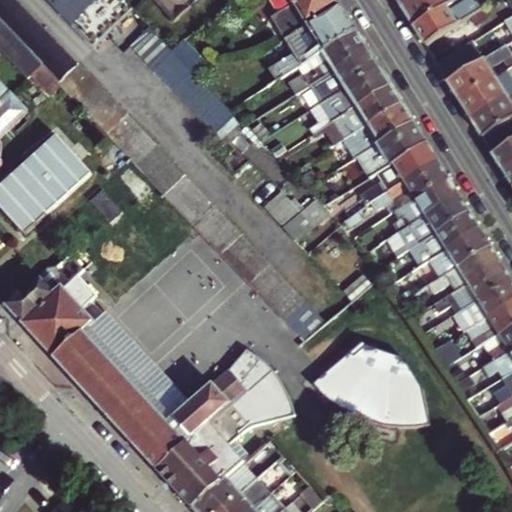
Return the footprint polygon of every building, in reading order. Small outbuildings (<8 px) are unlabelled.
[(316,315),(249,245),(239,235),(16,0),(0,0),(0,23),(3,27),(14,38),(25,49),(32,57),(42,67),(47,72),(56,82),(58,84),(132,161),(135,164),(145,174),(153,183),(164,195),(297,333),(316,315)] [(98,0),(49,0),(73,24),(78,20),(98,0)] [(125,0),(98,0),(78,20),(98,41),(133,8),(125,0)] [(167,26),(174,18),(156,0),(149,0),(146,4),(167,26)] [(156,0),(174,18),(194,0),(156,0)] [(337,0),(260,0),(285,41),(342,6),(337,0)] [(396,0),(402,9),(414,0),(396,0)] [(414,0),(402,9),(414,27),(452,2),(455,0),(414,0)] [(414,27),(426,46),(483,10),(477,0),(466,0),(455,7),(452,2),(414,27)] [(293,71),(357,30),(342,6),(285,41),(283,42),(287,48),(277,55),(281,62),(265,72),(268,78),(272,84),(293,71)] [(0,51),(18,70),(32,57),(25,49),(14,38),(3,27),(0,23),(0,51)] [(305,89),(369,50),(357,30),(293,71),(305,89)] [(135,50),(156,71),(176,51),(172,48),(155,31),(135,50)] [(439,66),(448,82),(482,60),(472,45),(439,66)] [(448,82),(461,102),(503,75),(511,66),(511,54),(506,45),(482,60),(448,82)] [(322,102),(380,67),(369,50),(305,89),(296,94),(303,105),(311,100),(316,107),(322,102)] [(219,136),(240,116),(233,109),(176,51),(156,71),(219,136)] [(472,120),(508,97),(511,94),(511,66),(503,75),(461,102),(472,120)] [(42,67),(28,79),(44,97),(58,84),(56,82),(47,72),(42,67)] [(335,121),(391,84),(380,67),(322,102),(335,121)] [(0,164),(5,162),(6,139),(4,137),(32,111),(0,76),(0,164)] [(260,92),(272,84),(268,78),(256,86),(260,92)] [(402,103),(391,84),(335,121),(342,132),(351,127),(355,134),(402,103)] [(472,120),(483,137),(506,123),(511,118),(511,103),(508,97),(472,120)] [(349,147),(351,152),(376,136),(380,143),(414,122),(402,103),(355,134),(347,140),(345,141),(349,147)] [(331,139),(342,132),(335,121),(324,129),(331,139)] [(371,179),(380,174),(428,145),(414,122),(380,143),(358,157),(371,179)] [(494,154),(511,142),(511,131),(506,123),(483,137),(494,154)] [(347,140),(355,134),(351,127),(342,132),(347,140)] [(0,190),(0,205),(27,235),(95,174),(60,136),(0,190)] [(358,157),(380,143),(376,136),(351,152),(356,159),(358,157)] [(336,156),(349,147),(345,141),(332,150),(336,156)] [(511,142),(494,154),(504,171),(511,165),(511,142)] [(385,182),(391,192),(440,162),(436,156),(428,145),(380,174),(385,182)] [(390,206),(395,214),(451,181),(440,162),(391,192),(377,201),(341,224),(346,230),(366,217),(368,220),(390,206)] [(405,230),(461,196),(451,181),(395,214),(405,230)] [(391,192),(385,182),(370,191),(377,201),(391,192)] [(122,213),(103,193),(92,203),(111,223),(122,213)] [(280,193),(263,208),(282,228),(299,213),(280,193)] [(471,212),(461,196),(405,230),(399,234),(410,252),(416,249),(471,212)] [(299,213),(282,228),(294,241),(328,211),(315,198),(299,213)] [(482,230),(471,212),(416,249),(426,265),(432,262),(482,230)] [(442,279),(492,246),(482,230),(432,262),(442,279)] [(410,252),(399,234),(387,242),(398,260),(405,255),(410,252)] [(503,264),(492,246),(442,279),(451,292),(453,297),(503,264)] [(405,255),(409,261),(414,258),(421,268),(426,265),(416,249),(410,252),(405,255)] [(402,281),(421,268),(414,258),(409,261),(393,272),(389,265),(384,269),(394,285),(402,281)] [(463,312),(478,303),(511,281),(511,278),(503,264),(453,297),(463,312)] [(70,281),(57,266),(48,266),(38,275),(42,280),(24,297),(20,293),(7,305),(24,324),(62,288),(70,281)] [(71,298),(81,289),(93,278),(84,269),(63,288),(71,298)] [(446,295),(451,292),(442,279),(425,290),(429,296),(442,288),(446,295)] [(413,298),(402,281),(394,285),(391,287),(403,304),(413,298)] [(473,328),(511,304),(511,281),(478,303),(483,310),(467,319),(473,328)] [(84,333),(95,323),(76,303),(71,298),(63,288),(24,324),(56,359),(84,333)] [(414,322),(428,313),(422,305),(419,307),(413,298),(403,304),(414,322)] [(483,310),(478,303),(463,312),(467,319),(483,310)] [(511,304),(473,328),(483,344),(511,327),(511,304)] [(424,336),(439,327),(430,312),(428,313),(414,322),(424,336)] [(104,314),(95,323),(84,333),(177,434),(182,429),(174,420),(189,407),(104,314)] [(437,348),(449,342),(439,327),(424,336),(435,350),(437,348)] [(493,359),(511,348),(511,327),(483,344),(493,359)] [(177,434),(84,333),(56,359),(157,468),(233,403),(247,391),(256,383),(272,369),(259,356),(243,345),(230,372),(189,407),(174,420),(182,429),(177,434)] [(449,342),(437,348),(443,358),(459,349),(453,339),(449,342)] [(351,354),(314,386),(329,401),(341,410),(372,424),(398,429),(431,427),(424,390),(406,360),(367,347),(355,357),(351,354)] [(503,377),(511,371),(511,348),(493,359),(503,377)] [(446,367),(453,362),(450,357),(443,361),(446,367)] [(248,420),(251,423),(297,416),(285,387),(272,369),(256,383),(247,391),(233,403),(248,420)] [(511,371),(503,377),(511,390),(511,371)] [(491,409),(480,391),(467,397),(479,415),(491,409)] [(490,431),(505,422),(511,417),(511,412),(509,407),(511,405),(511,402),(509,398),(491,409),(479,415),(490,431)] [(194,507),(239,467),(251,457),(235,439),(252,424),(251,423),(248,420),(233,403),(157,468),(194,507)] [(504,435),(496,440),(501,448),(511,441),(511,417),(505,422),(511,433),(511,434),(506,438),(504,435)] [(253,484),(239,467),(194,507),(197,511),(220,511),(242,494),(253,484)] [(255,509),(265,500),(260,494),(269,487),(265,482),(271,477),(266,472),(253,484),(242,494),(255,509)] [(292,501),(302,511),(310,511),(323,501),(309,486),(292,501)] [(242,494),(220,511),(251,511),(255,509),(242,494)] [(255,509),(251,511),(280,511),(284,508),(272,494),(265,500),(255,509)] [(80,511),(69,500),(56,511),(80,511)]
